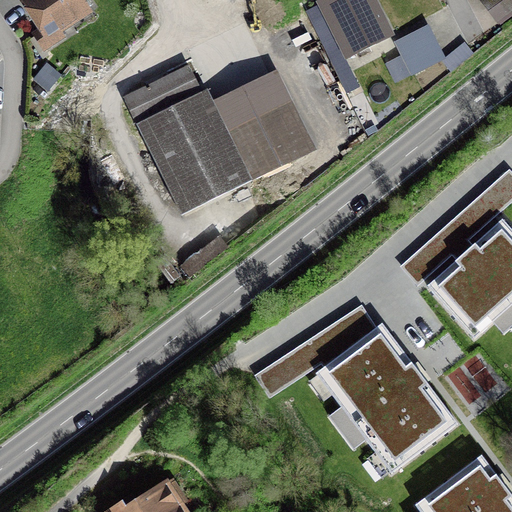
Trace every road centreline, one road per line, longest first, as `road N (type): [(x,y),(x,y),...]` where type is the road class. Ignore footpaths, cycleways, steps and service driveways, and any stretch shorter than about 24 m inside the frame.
road 1 (primary): [(0,466),(511,67)]
road 2 (track): [(60,511),(235,357)]
